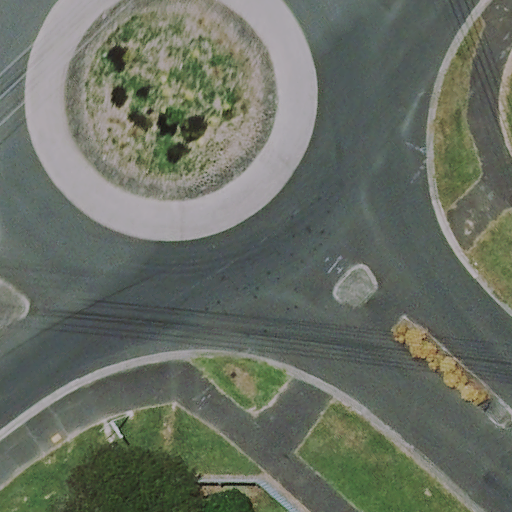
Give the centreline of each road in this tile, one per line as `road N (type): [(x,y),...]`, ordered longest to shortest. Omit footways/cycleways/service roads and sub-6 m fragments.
road 1 (residential): [(511,424),(299,230)]
road 2 (residential): [(299,230),(256,260),(207,277),(154,279),(103,268),(57,242)]
road 3 (residential): [(334,0),(351,35),(360,87),(353,140),(333,189),(299,230)]
